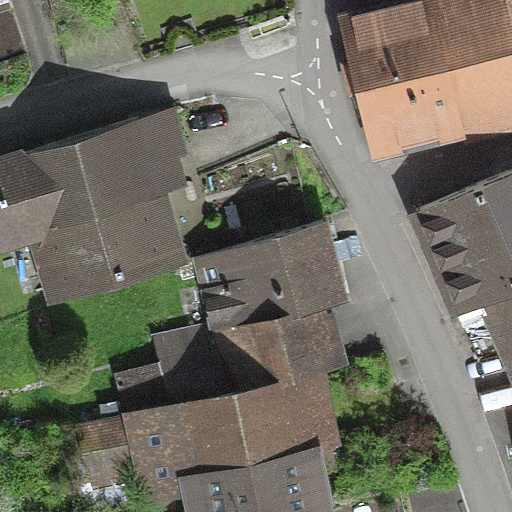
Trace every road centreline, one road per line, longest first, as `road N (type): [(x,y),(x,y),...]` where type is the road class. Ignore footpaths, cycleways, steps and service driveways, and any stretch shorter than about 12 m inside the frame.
road 1 (residential): [(365,194),(487,511)]
road 2 (residential): [(0,123),(312,40)]
road 3 (residential): [(312,40),(330,115),(365,194)]
road 4 (residential): [(365,194),(511,139)]
